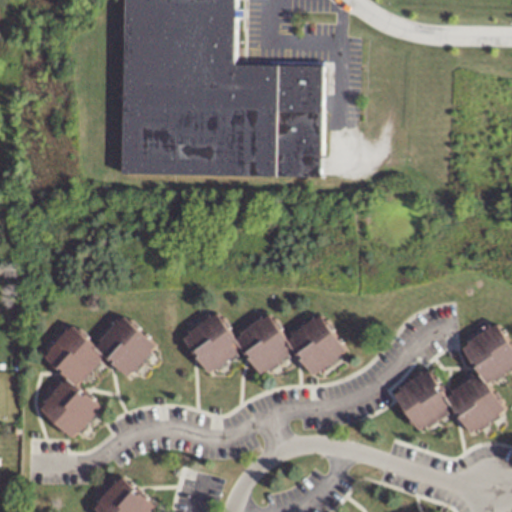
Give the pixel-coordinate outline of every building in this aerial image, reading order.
[(125,0),(238,0),(238,62),(326,65),(324,176),(124,173),(125,0)] [(349,349),(322,313),(289,337),(270,312),(237,336),(218,311),(184,336),(211,373),(245,349),(263,374),(297,349),(316,374),(349,349)] [(159,345),(125,314),(97,344),(74,323),(45,354),(69,376),(41,407),(75,438),(104,406),(80,384),(107,355),(130,376),(159,345)] [(511,368),(511,340),(500,321),(464,344),(482,372),(448,394),(432,368),(396,391),(421,431),(457,408),(473,433),(509,410),(491,382),(511,368)] [(151,511),(157,506),(124,475),(94,505),(101,511),(151,511)]
